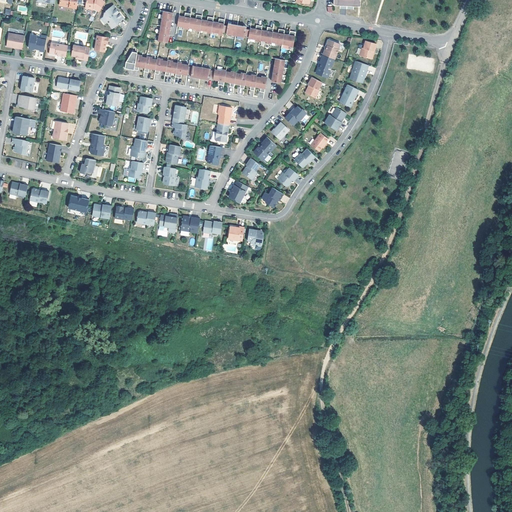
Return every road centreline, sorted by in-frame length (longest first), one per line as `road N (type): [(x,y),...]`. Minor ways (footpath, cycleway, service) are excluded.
road 1 (track): [(451,42),(392,235),(325,362),(323,403),(348,511)]
road 2 (residential): [(209,208),(280,215),(357,114),(388,32)]
road 3 (residential): [(278,104),(232,160),(209,208)]
